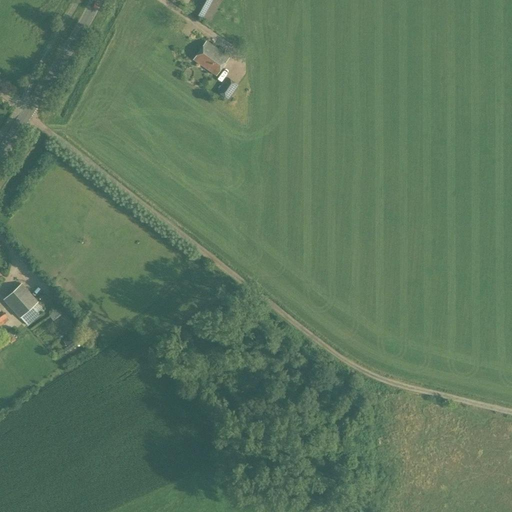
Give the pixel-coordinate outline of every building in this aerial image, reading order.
[(199,0),(192,12),(203,18),(212,0),(199,0)] [(206,42),(193,60),(216,75),(229,57),(206,42)] [(228,99),(237,85),(227,77),(217,91),(228,99)] [(21,283),(3,299),(19,318),(20,318),(27,326),(40,314),(33,306),(38,302),(21,283)] [(0,311),(0,326),(8,320),(1,310),(0,311)]
